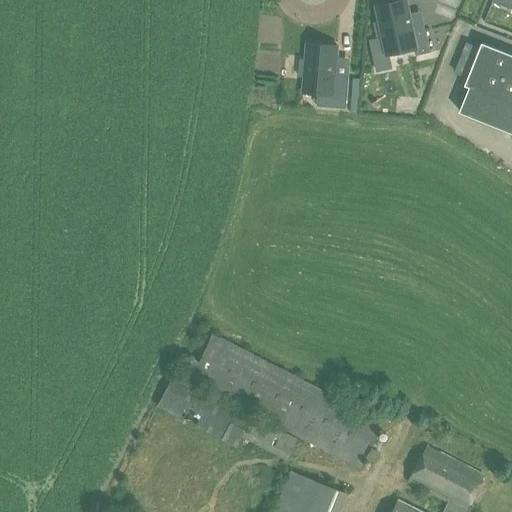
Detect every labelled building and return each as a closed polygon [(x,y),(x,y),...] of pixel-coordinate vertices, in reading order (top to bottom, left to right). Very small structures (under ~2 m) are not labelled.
[(426,29),(414,31),(406,0),(405,0),(378,6),(381,22),(375,23),(379,40),(385,39),(388,55),(417,49),(419,55),(431,53),(426,29)] [(511,0),(493,0),(493,2),(511,9),(511,0)] [(318,102),(347,105),(350,73),(336,72),(338,42),(308,38),(307,55),(301,54),(300,71),(306,72),(304,88),(319,90),(318,102)] [(461,112),(511,132),(511,53),(483,42),(466,86),(471,87),(461,112)] [(181,374),(360,467),(364,459),(373,464),(379,452),(370,448),(382,423),(203,330),(181,374)] [(239,437),(284,461),(296,439),(172,375),(155,407),(234,448),(239,437)] [(465,511),(484,476),(426,446),(408,482),(449,503),(444,511),(421,511),(398,500),(391,511),(465,511)] [(274,511),(338,511),(346,494),(290,471),(274,511)]
